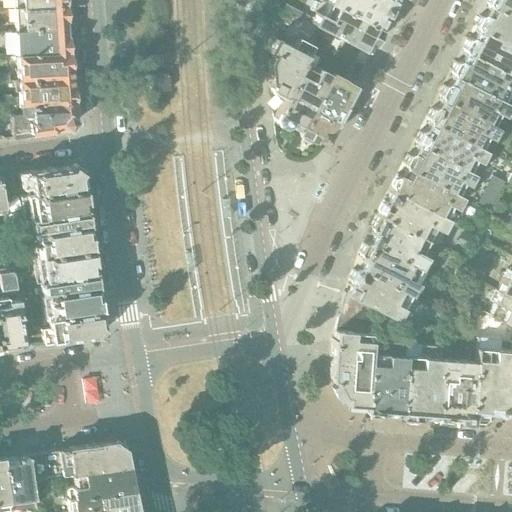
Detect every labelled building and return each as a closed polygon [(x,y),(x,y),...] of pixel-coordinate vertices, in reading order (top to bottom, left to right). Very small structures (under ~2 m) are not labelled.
[(393,6),(392,1),(390,0),(325,0),(325,2),(327,4),(377,30),(384,16),(389,14),(393,6)] [(511,0),(486,0),(485,3),(488,7),(511,20),(511,0)] [(291,15),(278,8),(277,10),(273,8),(274,6),(264,1),(263,12),(266,20),(269,23),(274,24),(276,21),(286,26),(291,15)] [(377,30),(327,4),(321,16),(315,12),(309,24),(365,53),(369,44),(375,42),(379,35),(377,30)] [(65,29),(64,6),(13,8),(14,31),(65,29)] [(307,16),(287,7),(285,11),(304,20),(307,16)] [(511,20),(488,7),(483,15),(478,17),(474,26),(476,31),(511,48),(511,20)] [(270,94),(282,100),(310,45),(295,37),(290,46),(273,37),(275,34),(263,28),(265,52),(270,55),(266,63),(269,83),(271,84),(269,88),(270,94)] [(67,53),(65,29),(14,31),(15,56),(67,53)] [(511,48),(476,31),(471,39),(466,40),(462,49),(464,54),(511,77),(511,48)] [(297,131),(327,73),(316,68),(313,73),(300,66),(311,45),(310,45),(282,100),(272,118),(274,124),(280,127),(286,125),(297,131)] [(69,78),(67,53),(15,56),(17,81),(69,78)] [(506,104),(511,91),(511,77),(464,54),(459,61),(454,63),(450,72),(452,77),(506,104)] [(160,55),(148,56),(148,58),(149,67),(149,68),(161,67),(160,55)] [(327,73),(297,131),(299,137),(307,141),(313,139),(322,144),(352,86),(342,80),(337,89),(323,83),(327,74),(327,73)] [(0,82),(8,82),(8,74),(0,74),(0,82)] [(167,90),(166,74),(149,75),(150,91),(167,90)] [(506,104),(452,77),(448,84),(442,86),(438,95),(439,100),(490,125),(491,123),(496,113),(500,116),(506,104)] [(0,106),(18,105),(72,101),(70,87),(69,78),(17,81),(18,99),(9,98),(9,95),(0,95),(0,106)] [(427,123),(478,148),(484,137),(489,140),(496,126),(491,123),(490,125),(439,100),(435,107),(430,109),(426,118),(427,123)] [(73,121),(72,101),(18,105),(18,113),(11,114),(9,116),(10,138),(67,130),(73,121)] [(484,150),(478,148),(427,123),(423,130),(418,132),(414,141),(415,146),(471,175),(472,172),(467,170),(473,159),(478,162),(484,150)] [(471,175),(415,146),(411,153),(406,155),(402,164),(403,169),(460,197),(461,195),(455,192),(461,180),(467,183),(471,175)] [(25,196),(81,188),(79,172),(70,166),(17,174),(19,190),(24,189),(25,196)] [(454,207),(460,197),(403,169),(399,176),(396,175),(388,192),(445,220),(446,219),(442,217),(449,204),(454,207)] [(496,179),(482,207),(488,210),(503,183),(496,179)] [(51,216),(84,211),(84,206),(81,188),(25,196),(19,197),(22,220),(28,219),(30,232),(53,229),(51,216)] [(445,220),(388,192),(376,214),(425,240),(432,227),(439,231),(445,220)] [(481,229),(488,216),(489,213),(482,209),(473,225),(481,229)] [(89,249),(84,211),(51,216),(53,229),(30,232),(34,257),(89,249)] [(420,250),(425,240),(376,214),(369,228),(371,233),(372,234),(367,243),(418,270),(418,269),(423,272),(429,275),(429,276),(441,282),(444,277),(433,271),(437,263),(430,259),(418,253),(420,250)] [(412,281),(418,270),(367,243),(362,244),(357,253),(359,259),(362,260),(357,269),(414,299),(421,285),(419,285),(412,281)] [(24,259),(22,246),(9,249),(11,261),(24,259)] [(95,287),(89,249),(34,257),(37,282),(61,278),(63,291),(95,287)] [(511,266),(510,271),(506,269),(496,288),(511,296),(511,266)] [(22,343),(20,329),(16,303),(17,303),(12,274),(11,267),(0,269),(0,349),(8,349),(12,344),(22,343)] [(478,282),(482,274),(468,267),(464,275),(478,282)] [(401,324),(414,299),(357,269),(352,270),(347,279),(349,285),(345,293),(344,294),(372,308),(401,324)] [(12,274),(17,303),(23,302),(21,285),(19,273),(12,274)] [(98,311),(95,287),(63,291),(61,278),(37,282),(43,318),(98,311)] [(511,296),(496,288),(489,301),(494,303),(488,314),(511,326),(511,296)] [(363,406),(368,353),(368,344),(351,343),(352,332),(339,331),(342,318),(371,320),(372,308),(344,294),(341,300),(337,316),(333,331),(333,340),(331,340),(330,355),(328,376),(328,378),(329,380),(330,381),(331,381),(331,385),(337,397),(345,397),(344,405),(363,406)] [(436,304),(426,298),(421,303),(433,309),(436,304)] [(98,311),(43,318),(44,327),(38,328),(41,344),(93,336),(100,327),(98,311)] [(397,418),(399,418),(405,343),(404,343),(405,333),(399,333),(397,355),(368,353),(363,406),(363,411),(367,416),(377,417),(380,414),(385,414),(388,417),(392,414),(397,414),(397,418)] [(456,423),(468,423),(474,343),(469,339),(466,339),(465,352),(467,352),(466,361),(437,359),(433,416),(437,421),(446,422),(451,418),(457,418),(456,423)] [(433,416),(437,359),(436,358),(437,346),(405,343),(399,418),(416,420),(417,415),(433,416)] [(499,412),(511,386),(511,349),(474,346),(474,343),(468,423),(482,424),(486,421),(487,411),(499,412)] [(71,476),(125,467),(121,449),(112,443),(45,453),(29,455),(33,482),(69,477),(71,476)] [(0,459),(0,464),(7,511),(33,508),(29,483),(25,456),(0,459)] [(130,490),(125,467),(71,476),(74,489),(66,491),(69,511),(72,511),(74,511),(100,508),(98,495),(130,490)] [(134,511),(130,490),(98,495),(100,508),(74,511),(73,511),(134,511)]
